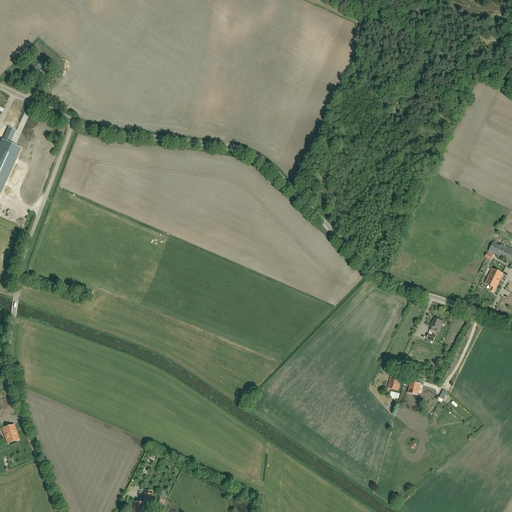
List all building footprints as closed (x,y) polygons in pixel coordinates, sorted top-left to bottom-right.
[(32,80),(45,65),(37,59),(24,74),(32,80)] [(5,120),(21,126),(25,114),(9,109),(5,120)] [(42,149),(50,131),(35,125),(28,144),(42,149)] [(10,144),(13,136),(6,133),(2,140),(0,144),(0,194),(0,195),(21,149),(10,144)] [(511,251),(493,242),(489,251),(511,262),(511,251)] [(487,254),(485,257),(491,260),(493,255),(488,252),(487,254)] [(495,279),(500,281),(503,274),(492,269),(488,276),(495,280),(495,279)] [(496,289),(500,281),(495,279),(495,280),(488,276),(485,284),(496,289)] [(432,322),(430,330),(437,333),(438,329),(440,330),(442,322),(434,319),(434,322),(432,322)] [(390,376),(387,388),(398,391),(401,379),(390,376)] [(410,380),(407,391),(416,393),(419,382),(410,380)] [(3,429),(8,444),(19,440),(14,425),(3,429)] [(413,450),(417,445),(414,441),(409,446),(413,450)] [(143,501),(150,502),(151,492),(144,491),(143,501)] [(143,511),(144,505),(134,503),(132,511),(143,511)]
